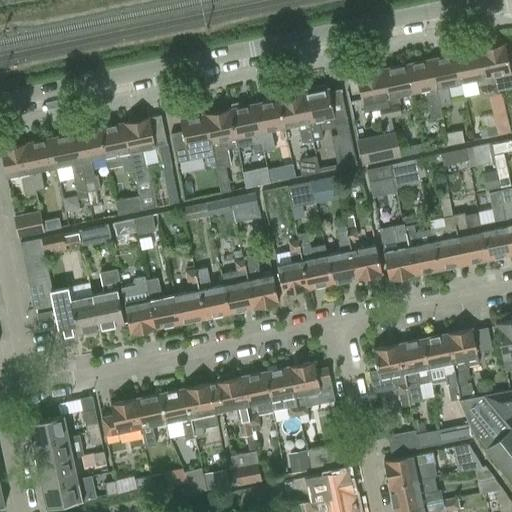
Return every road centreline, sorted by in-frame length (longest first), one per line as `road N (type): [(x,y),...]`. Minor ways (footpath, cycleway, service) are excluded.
road 1 (residential): [(0,107),(511,0)]
road 2 (residential): [(20,387),(333,325)]
road 3 (residential): [(373,511),(333,325)]
road 4 (residential): [(333,325),(511,290)]
road 5 (residential): [(24,511),(0,411),(20,387)]
